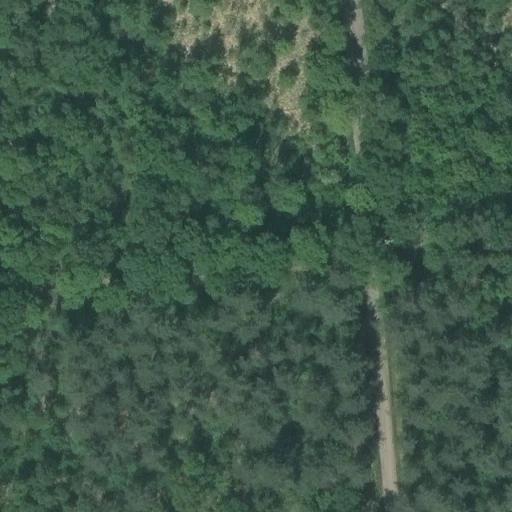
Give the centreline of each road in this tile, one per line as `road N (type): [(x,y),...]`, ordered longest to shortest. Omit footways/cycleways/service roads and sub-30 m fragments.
road 1 (track): [(369,270),(0,308)]
road 2 (track): [(369,270),(351,0)]
road 3 (track): [(389,511),(369,270)]
